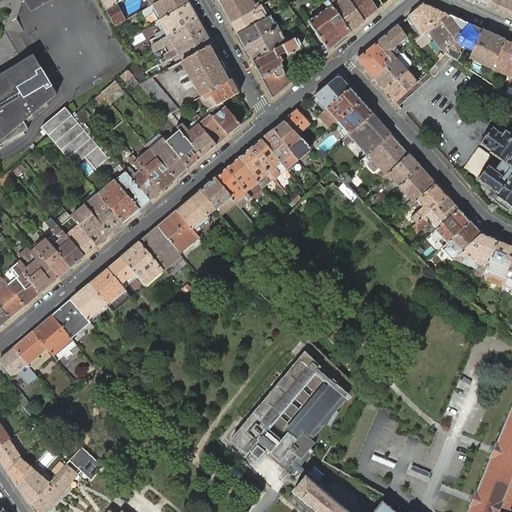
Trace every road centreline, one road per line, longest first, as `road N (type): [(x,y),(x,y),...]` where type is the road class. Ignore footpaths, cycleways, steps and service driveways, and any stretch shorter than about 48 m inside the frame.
road 1 (residential): [(270,116),(0,345)]
road 2 (residential): [(511,231),(475,207),(342,58)]
road 3 (residential): [(202,0),(270,116)]
